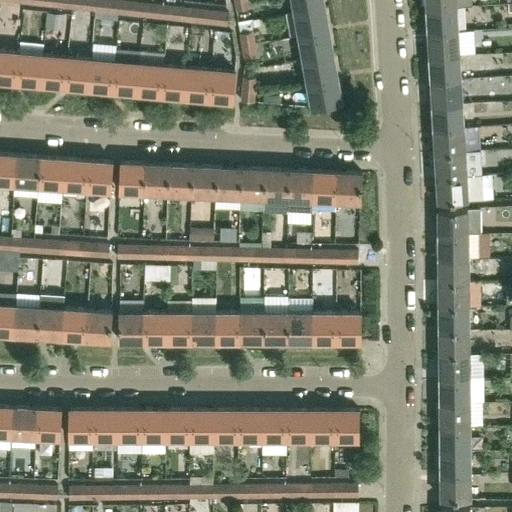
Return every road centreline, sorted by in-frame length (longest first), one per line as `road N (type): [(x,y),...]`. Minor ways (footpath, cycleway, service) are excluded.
road 1 (residential): [(398,389),(0,381)]
road 2 (residential): [(394,149),(0,128)]
road 3 (residential): [(398,389),(394,149)]
road 4 (residential): [(394,149),(386,0)]
road 5 (residential): [(397,511),(398,389)]
